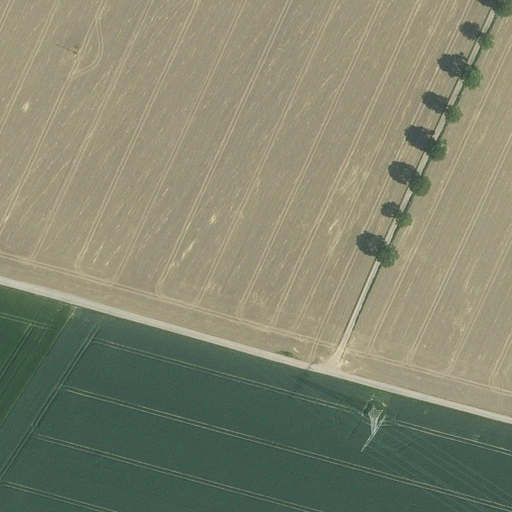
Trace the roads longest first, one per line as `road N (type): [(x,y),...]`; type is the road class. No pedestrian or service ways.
road 1 (track): [(0,279),(511,419)]
road 2 (track): [(499,0),(330,369)]
